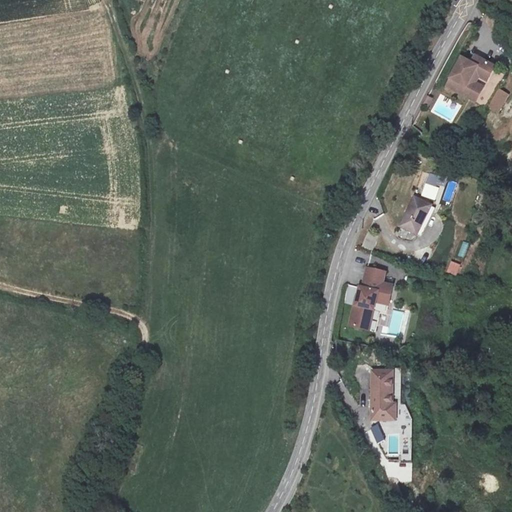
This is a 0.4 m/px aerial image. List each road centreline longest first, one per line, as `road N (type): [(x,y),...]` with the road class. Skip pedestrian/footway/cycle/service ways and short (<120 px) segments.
road 1 (unclassified): [(470,0),(370,187),(339,266),(314,407),(273,511)]
road 2 (track): [(106,0),(152,150),(146,336)]
road 3 (track): [(146,336),(113,457),(85,511)]
road 4 (track): [(0,287),(134,316),(146,336)]
